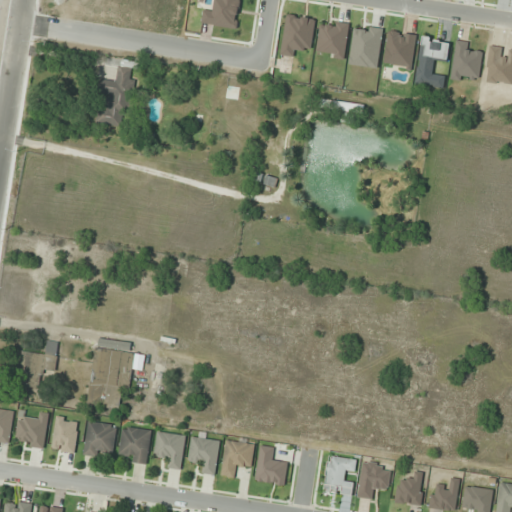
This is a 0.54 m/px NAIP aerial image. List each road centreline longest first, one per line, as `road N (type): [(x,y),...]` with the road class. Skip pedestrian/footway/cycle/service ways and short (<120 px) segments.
road 1 (residential): [(0,469),(269,511)]
road 2 (residential): [(4,18),(259,59)]
road 3 (residential): [(393,0),(511,18)]
